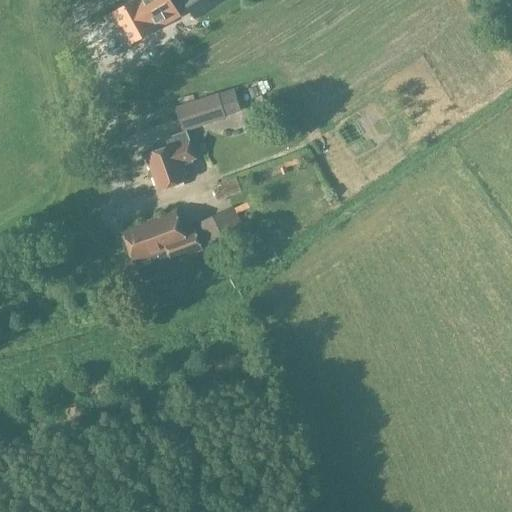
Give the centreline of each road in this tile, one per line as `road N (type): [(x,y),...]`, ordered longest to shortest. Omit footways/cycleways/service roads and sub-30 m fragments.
road 1 (track): [(0,377),(226,310),(511,114)]
road 2 (unclassified): [(110,216),(113,138),(71,0)]
